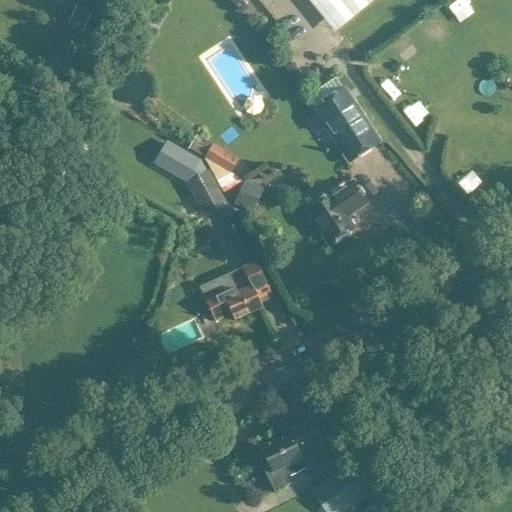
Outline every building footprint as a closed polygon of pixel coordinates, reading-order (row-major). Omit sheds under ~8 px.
[(306,0),(334,34),(376,0),(306,0)] [(76,7),(67,27),(82,34),(91,14),(76,7)] [(314,111),(350,165),(383,145),(347,89),(314,111)] [(205,160),(224,194),(243,180),(230,172),(238,159),(196,136),(188,149),(205,160)] [(270,158),(248,172),(256,184),(277,170),(270,158)] [(206,218),(229,206),(210,172),(201,177),(188,183),(206,218)] [(244,181),(233,207),(246,212),(256,186),(244,181)] [(305,212),(328,247),(354,229),(347,218),(367,205),(356,188),(352,182),(351,183),(352,183),(333,196),(331,194),(305,212)] [(237,223),(222,230),(236,261),(252,254),(237,223)] [(243,268),(199,289),(206,305),(215,323),(231,315),(234,322),(262,309),(258,301),(270,296),(255,263),(243,268)] [(265,461),(260,463),(266,477),(274,493),(289,486),(286,480),(306,470),(301,461),(310,456),(318,472),(332,464),(310,419),(285,431),(288,436),(260,450),(265,461)] [(367,453),(315,489),(331,511),(344,511),(387,481),(367,453)] [(363,511),(407,511),(392,491),(363,511)]
